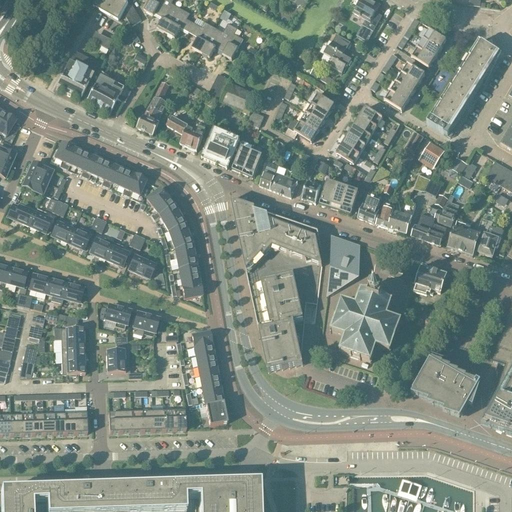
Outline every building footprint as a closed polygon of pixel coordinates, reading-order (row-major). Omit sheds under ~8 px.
[(97,0),(93,8),(99,12),(122,25),(123,24),(119,22),(128,5),(127,4),(128,2),(125,0),(97,0)] [(153,17),(154,15),(154,14),(159,6),(164,8),(168,11),(171,5),(173,0),(150,0),(143,12),(153,17)] [(365,22),(362,27),(373,33),(380,21),(373,17),(379,7),(367,0),(361,0),(352,15),(365,22)] [(216,13),(219,9),(211,4),(208,9),(216,13)] [(156,30),(165,35),(180,10),(171,5),(168,11),(164,8),(159,6),(154,14),(154,15),(162,19),(156,30)] [(125,17),(131,28),(141,22),(132,6),(132,7),(125,17)] [(180,10),(165,35),(174,40),(180,29),(189,34),(194,25),(187,21),(190,16),(180,10)] [(415,20),(410,27),(407,32),(412,34),(414,30),(419,23),(415,20)] [(238,30),(241,24),(236,21),(233,27),(238,30)] [(191,50),(200,55),(214,29),(204,24),(201,29),(194,25),(189,34),(197,39),(191,50)] [(224,54),(223,54),(222,56),(231,61),(243,41),(234,36),(237,31),(228,26),(223,34),(220,40),(228,45),(224,54)] [(214,29),(200,55),(209,60),(215,49),(223,54),(224,54),(228,45),(220,40),(223,34),(214,29)] [(407,32),(403,39),(407,41),(412,34),(407,32)] [(423,41),(440,52),(446,43),(429,32),(423,41)] [(123,37),(120,40),(121,43),(123,46),(128,46),(130,43),(130,39),(133,36),(130,33),(127,37),(123,37)] [(329,49),(327,49),(323,56),(331,61),(327,67),(342,75),(346,68),(347,69),(351,62),(344,58),(344,56),(350,45),(336,36),(329,49)] [(402,41),(397,48),(402,51),(406,44),(402,41)] [(417,51),(434,61),(440,52),(423,41),(417,51)] [(479,43),(428,123),(427,125),(448,139),(483,83),(484,83),(483,85),(485,86),(502,57),(500,56),(498,55),(482,45),(479,43)] [(260,53),(251,48),(246,56),(255,61),(260,53)] [(115,63),(118,61),(118,57),(116,54),(116,49),(112,49),(111,54),(108,56),(108,60),(106,62),(109,65),(111,63),(115,63)] [(411,60),(428,70),(434,61),(417,51),(411,60)] [(69,63),(56,88),(80,100),(87,86),(97,66),(91,62),(92,62),(92,60),(91,60),(90,59),(88,58),(87,57),(85,56),(83,55),(82,55),(81,55),(81,56),(80,57),(74,53),(69,63)] [(392,56),(388,63),(392,66),(396,59),(392,56)] [(386,66),(382,73),(386,75),(390,68),(386,66)] [(402,75),(419,86),(424,77),(407,66),(401,75),(402,75)] [(321,72),(315,68),(310,75),(317,79),(321,72)] [(380,75),(376,82),(380,84),(385,77),(380,75)] [(396,84),(413,95),(419,86),(402,75),(401,75),(395,84),(396,84)] [(215,81),(226,87),(229,81),(218,76),(215,81)] [(330,87),(333,82),(323,76),(320,81),(330,87)] [(99,78),(86,103),(109,115),(116,102),(123,105),(130,95),(122,90),(120,93),(112,88),(114,85),(99,78)] [(213,86),(223,92),(226,87),(215,81),(213,86)] [(300,86),(304,88),(305,86),(309,89),(311,86),(304,81),(300,86)] [(375,84),(370,91),(374,94),(379,87),(375,84)] [(390,93),(407,104),(413,95),(396,84),(395,84),(390,93)] [(154,100),(143,118),(156,125),(158,123),(160,124),(158,122),(168,106),(161,103),(169,88),(162,85),(154,100)] [(227,85),(219,104),(249,116),(257,98),(227,85)] [(291,85),(287,92),(292,95),(296,87),(291,85)] [(210,91),(221,97),(223,92),(213,86),(210,91)] [(192,94),(201,99),(203,94),(195,89),(192,94)] [(511,124),(500,145),(511,152),(511,249),(509,255),(507,258),(511,261),(511,90),(508,97),(511,99),(511,124)] [(218,103),(221,97),(210,91),(207,96),(204,94),(218,103)] [(287,92),(284,100),(289,102),(292,95),(287,92)] [(328,102),(331,97),(324,93),(321,97),(328,102)] [(401,114),(407,104),(390,93),(384,103),(401,114)] [(311,106),(328,117),(334,107),(317,97),(311,106)] [(282,105),(278,112),(283,114),(287,107),(282,105)] [(305,115),(322,126),(328,117),(311,106),(305,115)] [(359,119),(377,130),(383,121),(365,110),(359,119)] [(278,112),(275,120),(280,122),(283,114),(278,112)] [(251,113),(249,119),(261,124),(263,118),(251,113)] [(312,132),(317,135),(322,126),(305,115),(299,124),(300,124),(312,132)] [(6,117),(0,127),(0,135),(5,138),(15,123),(6,117)] [(159,125),(160,124),(158,123),(156,125),(143,118),(136,130),(152,138),(159,125)] [(183,137),(187,132),(189,128),(171,119),(166,128),(183,137)] [(246,125),(258,130),(261,124),(249,119),(246,125)] [(353,128),(371,139),(377,130),(359,119),(353,128)] [(294,134),(311,145),(317,135),(312,132),(300,124),(299,124),(294,134)] [(183,137),(179,146),(196,154),(205,132),(195,128),(193,133),(187,131),(189,128),(187,132),(183,137)] [(347,137),(365,148),(371,139),(353,128),(347,137)] [(213,130),(202,156),(200,160),(226,171),(239,141),(213,130)] [(391,130),(387,137),(392,140),(396,133),(391,130)] [(413,154),(421,138),(412,133),(404,149),(413,154)] [(342,146),(360,158),(365,148),(347,137),(342,146)] [(383,144),(388,147),(392,140),(387,137),(383,144)] [(276,150),(279,144),(274,141),(271,147),(276,150)] [(431,144),(420,161),(434,169),(445,152),(431,144)] [(62,170),(71,150),(61,145),(54,161),(61,164),(59,169),(62,170)] [(354,167),(360,158),(342,146),(336,156),(354,167)] [(231,171),(242,176),(252,154),(241,149),(231,171)] [(381,149),(377,156),(381,158),(385,151),(381,149)] [(75,170),(82,155),(71,150),(62,170),(67,172),(69,167),(75,170)] [(0,151),(0,165),(9,169),(14,158),(5,154),(0,151)] [(252,154),(242,176),(252,180),(262,158),(252,154)] [(92,160),(92,159),(82,155),(75,170),(82,173),(79,178),(83,180),(92,160)] [(373,163),(377,166),(381,158),(377,156),(373,163)] [(92,160),(83,180),(87,181),(90,176),(96,179),(103,165),(103,164),(92,159),(92,160)] [(457,160),(450,170),(460,177),(466,167),(457,160)] [(340,171),(343,166),(335,162),(332,166),(340,171)] [(103,165),(96,179),(102,182),(102,184),(100,187),(104,189),(105,189),(106,185),(107,183),(113,170),(113,168),(104,164),(103,164),(103,165)] [(493,184),(511,194),(511,173),(495,164),(485,181),(492,185),(493,184)] [(0,179),(4,181),(9,169),(0,165),(0,179)] [(265,172),(259,186),(259,188),(270,192),(275,180),(276,175),(278,170),(268,165),(265,172)] [(324,176),(327,168),(321,165),(317,173),(324,176)] [(469,165),(462,177),(469,181),(476,169),(469,165)] [(32,166),(27,177),(46,186),(51,174),(41,170),(32,166)] [(354,170),(346,166),(344,171),(351,175),(354,170)] [(106,185),(105,189),(108,191),(108,190),(110,187),(110,186),(117,189),(118,187),(123,174),(124,173),(113,168),(113,170),(107,183),(106,185)] [(275,180),(270,192),(290,200),(297,184),(285,179),(287,173),(278,170),(276,175),(275,180)] [(371,171),(366,178),(371,181),(371,180),(376,174),(371,171)] [(126,197),(135,178),(124,173),(123,174),(117,189),(123,191),(121,196),(126,198),(126,197)] [(41,197),(46,186),(27,177),(22,189),(31,193),(41,197)] [(126,197),(126,198),(129,200),(130,199),(131,195),(138,198),(139,196),(144,184),(145,182),(135,178),(134,179),(128,192),(126,197)] [(366,178),(362,185),(367,188),(371,181),(366,178)] [(473,184),(461,178),(457,185),(469,191),(473,184)] [(327,183),(319,206),(329,210),(337,187),(327,183)] [(307,185),(303,197),(301,201),(315,206),(320,190),(307,185)] [(337,187),(329,210),(340,213),(347,190),(337,187)] [(387,187),(383,194),(390,197),(393,190),(387,187)] [(159,191),(147,200),(146,201),(152,210),(158,205),(166,198),(161,192),(160,190),(159,191)] [(347,190),(340,213),(350,217),(358,194),(347,190)] [(493,203),(499,206),(503,199),(497,195),(493,203)] [(150,218),(152,221),(160,215),(169,210),(173,207),(166,198),(158,205),(152,210),(154,212),(156,214),(150,218)] [(362,207),(357,220),(373,226),(378,214),(376,212),(376,211),(377,211),(379,205),(367,200),(365,206),(366,207),(365,208),(362,207)] [(56,203),(51,214),(57,217),(62,206),(56,203)] [(511,204),(510,203),(502,217),(511,223),(511,204)] [(388,231),(406,236),(412,216),(415,207),(407,204),(404,214),(404,217),(393,214),(388,231)] [(62,206),(57,217),(62,219),(67,208),(62,206)] [(254,213),(234,206),(246,262),(249,275),(247,277),(259,333),(258,333),(260,342),(266,367),(268,375),(273,374),(302,367),(300,360),(304,324),(306,305),(316,306),(314,325),(321,268),(318,255),(321,254),(317,234),(264,216),(263,216),(254,213)] [(13,207),(7,220),(28,229),(33,216),(33,215),(34,213),(26,210),(25,212),(13,207)] [(152,221),(154,224),(155,224),(160,221),(163,225),(170,221),(178,217),(176,213),(173,207),(169,210),(160,215),(152,221)] [(378,218),(375,227),(388,231),(393,214),(391,213),(392,210),(384,207),(383,211),(382,211),(380,219),(378,218)] [(444,209),(442,215),(425,208),(421,219),(417,229),(415,228),(411,238),(427,244),(433,227),(434,223),(438,224),(444,210),(444,209)] [(455,219),(457,214),(444,210),(438,224),(450,229),(455,219)] [(33,216),(28,229),(44,236),(50,223),(44,220),(46,216),(36,211),(34,216),(33,216)] [(170,221),(163,225),(167,234),(181,227),(184,226),(178,217),(170,221)] [(90,231),(95,234),(100,223),(94,220),(90,231)] [(100,223),(95,234),(101,236),(105,225),(100,223)] [(51,239),(67,246),(73,233),(66,230),(67,228),(59,224),(58,226),(57,226),(51,239)] [(181,227),(167,234),(170,243),(187,236),(185,229),(184,226),(181,227)] [(433,227),(427,244),(439,248),(442,241),(446,232),(433,227)] [(454,230),(447,250),(460,255),(468,229),(465,228),(463,233),(454,230)] [(468,229),(460,255),(472,259),(480,236),(468,233),(469,230),(468,229)] [(484,237),(478,256),(492,260),(495,252),(497,253),(503,234),(502,233),(502,232),(497,230),(496,232),(490,229),(485,237),(484,237)] [(73,233),(67,246),(83,253),(88,240),(88,239),(90,235),(80,231),(78,235),(73,233)] [(187,236),(170,243),(174,252),(175,251),(191,247),(187,236)] [(133,237),(128,248),(134,250),(138,239),(133,237)] [(326,300),(328,299),(354,284),(359,281),(359,268),(360,249),(360,248),(359,248),(331,238),(330,271),(326,300)] [(138,239),(134,250),(139,253),(144,242),(138,239)] [(89,256),(105,263),(113,245),(103,241),(101,245),(95,243),(89,256)] [(113,245),(105,263),(121,270),(127,256),(121,254),(123,249),(113,245)] [(175,251),(174,252),(175,260),(193,257),(191,247),(175,251)] [(193,257),(175,260),(177,271),(195,267),(193,257)] [(154,268),(134,259),(128,273),(148,282),(154,268)] [(195,267),(177,271),(179,281),(197,277),(195,267)] [(420,268),(415,284),(414,287),(415,287),(413,294),(426,298),(427,295),(432,297),(433,294),(440,296),(446,276),(420,268)] [(0,269),(0,284),(5,286),(9,272),(0,269)] [(9,272),(5,286),(22,290),(25,276),(9,272)] [(197,277),(179,281),(181,291),(199,288),(197,277)] [(33,278),(29,292),(45,297),(49,283),(33,278)] [(49,283),(45,297),(51,298),(50,303),(60,306),(62,301),(66,287),(49,283)] [(66,287),(62,301),(78,306),(82,292),(66,287)] [(199,288),(181,291),(183,302),(201,298),(199,288)] [(339,354),(343,356),(371,365),(376,350),(390,355),(402,323),(387,318),(392,303),(382,300),(384,294),(372,290),(370,295),(360,292),(355,307),(341,302),(329,334),(344,339),(339,354)] [(18,296),(16,308),(22,309),(25,297),(18,296)] [(25,297),(22,309),(29,311),(32,299),(25,297)] [(504,367),(492,403),(489,414),(482,426),(511,437),(511,299),(491,363),(492,363),(498,365),(504,367)] [(108,308),(105,322),(115,325),(113,330),(124,332),(125,328),(126,328),(129,314),(108,308)] [(46,315),(44,321),(56,324),(57,318),(46,315)] [(137,316),(133,330),(154,335),(158,321),(137,316)] [(65,331),(60,331),(60,343),(83,342),(83,330),(77,330),(77,325),(65,325),(65,331)] [(208,335),(191,338),(193,349),(210,345),(208,335)] [(60,343),(61,354),(84,353),(83,342),(60,343)] [(106,352),(106,364),(129,363),(129,352),(139,351),(139,345),(127,345),(127,352),(106,352)] [(210,345),(193,349),(195,359),(212,355),(210,345)] [(61,354),(61,365),(84,365),(84,353),(61,354)] [(212,355),(195,359),(197,369),(214,365),(212,355)] [(128,375),(128,381),(140,381),(140,375),(129,375),(129,363),(106,364),(106,376),(128,375)] [(415,391),(413,396),(445,407),(459,381),(430,364),(427,370),(415,391)] [(84,377),(84,365),(61,365),(61,377),(69,377),(69,379),(75,378),(75,377),(84,377)] [(214,365),(197,369),(199,379),(217,375),(214,365)] [(470,386),(465,403),(469,405),(466,410),(472,401),(479,403),(491,407),(504,367),(498,365),(491,383),(479,379),(474,388),(474,387),(470,386)] [(217,375),(199,379),(201,389),(219,385),(217,375)] [(219,385),(201,389),(203,399),(221,395),(219,385)] [(221,395),(203,399),(205,409),(223,405),(221,395)] [(207,419),(225,415),(223,405),(205,409),(207,419)] [(53,417),(54,437),(65,437),(64,416),(64,413),(53,414),(53,417)] [(152,414),(153,434),(163,434),(163,413),(152,414)] [(163,413),(163,434),(174,433),(173,413),(163,413)] [(173,413),(174,433),(185,433),(185,432),(185,413),(173,413)] [(119,415),(120,435),(131,435),(130,414),(119,415)] [(130,414),(131,435),(142,434),(141,414),(130,414)] [(141,414),(142,434),(153,434),(152,414),(141,414)] [(109,435),(120,435),(119,415),(108,415),(109,435)] [(225,415),(207,419),(209,429),(227,426),(225,415)] [(64,416),(65,437),(75,436),(75,416),(64,416)] [(75,416),(75,436),(87,436),(86,416),(75,416)] [(21,418),(21,438),(32,438),(31,417),(21,418)] [(31,417),(32,438),(43,437),(42,417),(31,417)] [(42,417),(43,437),(54,437),(53,417),(42,417)] [(0,418),(0,438),(10,438),(10,418),(0,418)] [(10,418),(10,438),(21,438),(21,418),(10,418)] [(402,483),(399,492),(417,498),(420,487),(403,481),(402,483)] [(0,511),(31,511),(31,507),(35,507),(38,507),(46,507),(45,511),(183,511),(183,501),(194,501),(195,501),(198,501),(198,510),(198,511),(258,511),(258,487),(197,490),(183,490),(46,495),(38,495),(31,495),(0,496),(0,511)]
